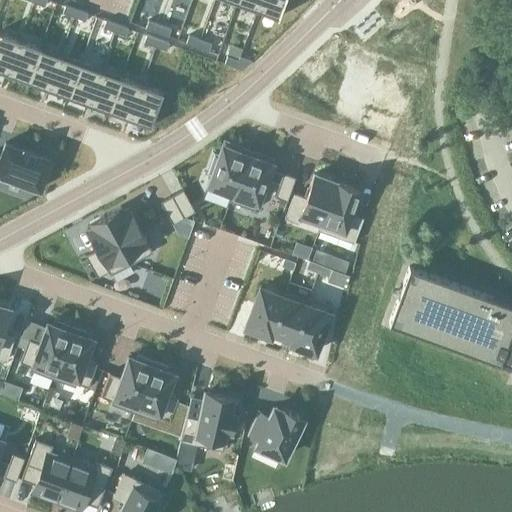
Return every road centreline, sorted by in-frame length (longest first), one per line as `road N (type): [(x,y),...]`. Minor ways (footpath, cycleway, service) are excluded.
road 1 (unknown): [(340,390),(395,127),(371,0)]
road 2 (residential): [(320,384),(0,269)]
road 3 (residential): [(0,242),(150,162)]
road 4 (residential): [(0,105),(150,162)]
road 5 (residential): [(380,156),(229,104)]
road 6 (residential): [(229,104),(344,0)]
